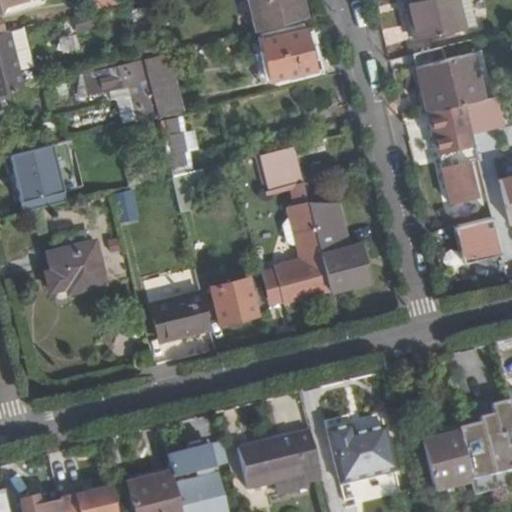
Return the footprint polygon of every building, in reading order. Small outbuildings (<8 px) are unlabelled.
[(0,0),(0,31),(2,31),(0,20),(0,6),(23,0),(0,0)] [(247,0),(255,30),(307,17),(302,0),(247,0)] [(457,0),(404,0),(413,39),(464,27),(457,0)] [(0,94),(23,89),(18,70),(32,66),(22,26),(2,31),(0,31),(0,94)] [(313,69),(303,29),(260,39),(270,80),(313,69)] [(76,32),(58,37),(62,53),(81,47),(76,32)] [(441,47),(412,54),(419,81),(424,79),(432,111),(463,103),(483,98),(472,53),(444,59),(441,47)] [(142,59),(156,116),(182,109),(167,52),(142,59)] [(126,84),(135,121),(156,116),(142,59),(82,73),(87,93),(126,84)] [(483,98),(463,103),(471,134),(502,126),(495,94),(483,98)] [(432,111),(461,230),(493,222),(471,134),(463,103),(432,111)] [(158,123),(171,176),(194,170),(180,117),(158,123)] [(292,145),(295,157),(353,142),(350,130),(292,145)] [(269,188),(301,181),(295,157),(292,145),(261,153),(269,188)] [(194,170),(171,176),(180,210),(199,205),(195,187),(206,184),(202,168),(194,170)] [(511,175),(499,178),(510,223),(511,222),(511,175)] [(87,190),(84,178),(56,186),(59,197),(87,190)] [(140,184),(110,191),(118,228),(135,223),(132,208),(144,205),(140,184)] [(282,302),(329,291),(320,253),(307,201),(306,200),(286,206),(298,258),(273,264),(274,268),(282,302)] [(320,253),(329,291),(368,281),(358,244),(345,247),(334,201),(307,201),(320,253)] [(68,292),(105,284),(94,240),(46,252),(50,268),(45,269),(51,291),(66,287),(68,292)] [(260,271),(268,306),(282,302),(274,268),(260,271)] [(246,276),(209,285),(218,323),(255,313),(246,276)] [(159,343),(210,330),(200,290),(149,303),(159,343)] [(350,429),(381,422),(379,413),(348,421),(350,429)] [(392,465),(381,422),(350,429),(348,421),(325,427),(338,479),(392,465)] [(480,421),(456,427),(458,433),(469,479),(511,468),(511,459),(508,444),(506,444),(487,449),(484,435),(480,421)] [(319,470),(309,430),(237,446),(247,487),(319,470)] [(502,430),(484,435),(487,449),(506,444),(502,430)] [(469,479),(458,433),(422,442),(434,490),(470,482),(469,479)] [(169,471),(170,475),(196,469),(211,465),(213,465),(207,443),(198,445),(197,440),(185,444),(186,448),(165,454),(168,465),(169,471)] [(220,440),(207,443),(213,465),(225,462),(220,440)] [(169,471),(168,465),(125,476),(127,482),(169,471)] [(214,475),(211,465),(196,469),(199,479),(214,475)] [(170,475),(169,471),(127,482),(126,482),(133,511),(179,511),(173,485),(170,475)] [(199,479),(173,485),(179,511),(224,511),(215,475),(214,475),(199,479)] [(112,511),(107,489),(58,502),(60,511),(112,511)] [(0,496),(0,511),(12,511),(9,495),(0,496)] [(60,511),(58,502),(41,506),(39,497),(18,502),(20,511),(60,511)]
